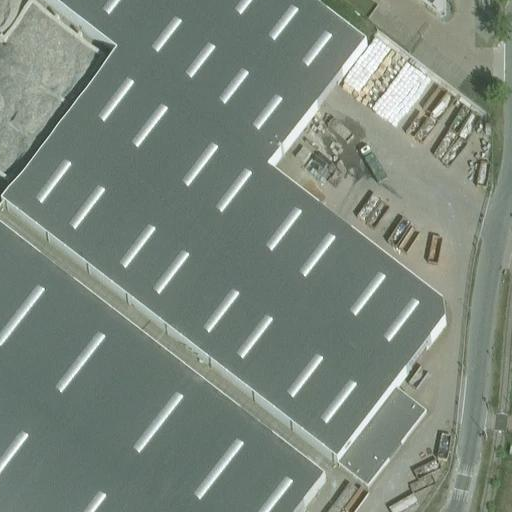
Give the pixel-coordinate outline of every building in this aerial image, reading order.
[(443,308),(431,299),(269,175),(366,48),(303,0),(41,0),(117,58),(1,207),(367,489),(425,414),(395,391),(445,326),(443,308)] [(444,0),(415,0),(440,19),(445,17),(444,0)] [(441,127),(450,132),(447,138),(466,148),(478,125),(449,111),(441,127)] [(410,148),(419,155),(435,133),(426,127),(410,148)] [(438,141),(425,166),(439,173),(452,148),(438,141)] [(0,511),(301,511),(325,482),(0,231),(0,511)]
